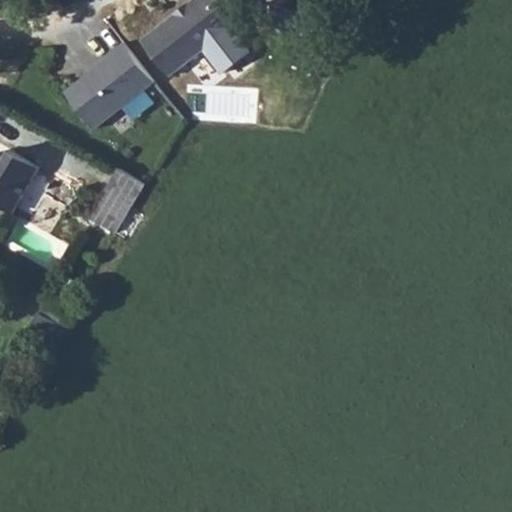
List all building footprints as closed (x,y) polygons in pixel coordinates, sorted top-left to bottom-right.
[(248,5),(242,0),(185,0),(144,38),(174,72),(248,5)] [(102,129),(159,78),(126,41),(69,92),(102,129)] [(46,172),(14,151),(9,158),(0,152),(0,208),(16,219),(22,210),(36,219),(56,188),(42,179),(46,172)] [(154,186),(128,170),(96,221),(123,237),(154,186)] [(34,334),(54,349),(66,329),(45,316),(34,334)]
